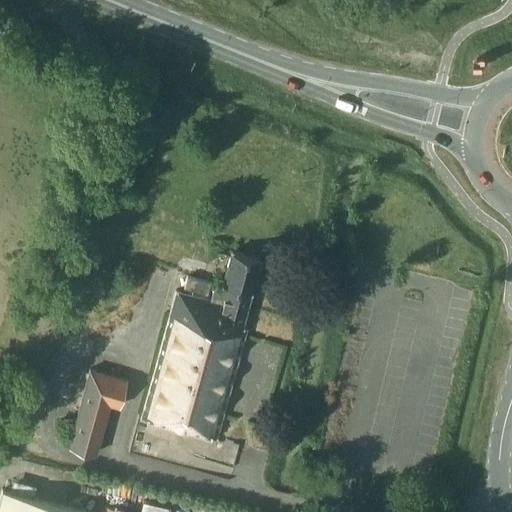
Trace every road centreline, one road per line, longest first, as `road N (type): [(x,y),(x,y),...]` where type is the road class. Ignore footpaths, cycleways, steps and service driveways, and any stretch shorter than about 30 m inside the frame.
road 1 (primary): [(90,0),(471,148)]
road 2 (primary): [(484,100),(331,77),(122,0)]
